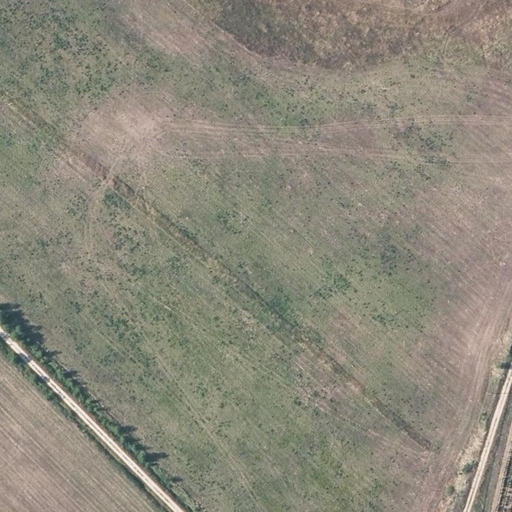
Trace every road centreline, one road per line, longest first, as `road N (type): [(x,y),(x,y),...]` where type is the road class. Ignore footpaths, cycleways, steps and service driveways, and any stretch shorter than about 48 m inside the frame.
road 1 (track): [(0,329),(180,511)]
road 2 (track): [(465,511),(511,369)]
